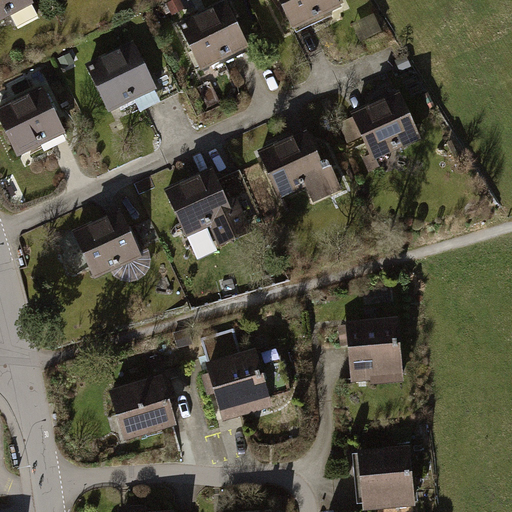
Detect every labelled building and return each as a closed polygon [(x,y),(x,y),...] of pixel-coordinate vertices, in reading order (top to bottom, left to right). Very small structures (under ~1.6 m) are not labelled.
[(25,0),(0,0),(0,25),(31,9),(25,0)] [(337,0),(273,0),(287,30),(341,7),(337,0)] [(226,8),(177,28),(196,72),(244,52),(226,8)] [(375,16),(352,25),(360,45),(383,35),(375,16)] [(131,46),(84,68),(106,115),(153,92),(131,46)] [(44,92),(0,112),(0,125),(19,166),(68,143),(44,92)] [(401,98),(350,118),(369,164),(420,143),(401,98)] [(303,136),(252,158),(272,203),(322,181),(303,136)] [(213,175),(163,193),(180,240),(230,222),(213,175)] [(115,214),(67,238),(90,284),(138,260),(115,214)] [(399,318),(343,324),(349,386),(405,381),(399,318)] [(208,366),(223,418),(242,413),(240,406),(267,398),(255,353),(242,357),(234,329),(201,338),(208,366)] [(164,380),(108,395),(121,443),(175,430),(164,380)] [(406,447),(357,451),(362,511),(375,511),(411,509),(406,447)]
